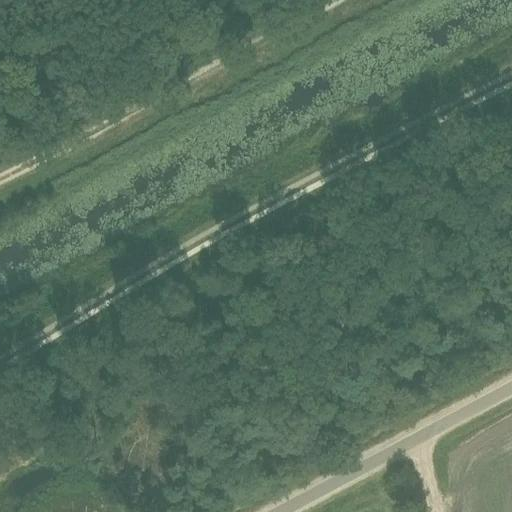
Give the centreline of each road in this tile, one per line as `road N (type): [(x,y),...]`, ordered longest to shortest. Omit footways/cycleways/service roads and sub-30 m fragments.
road 1 (track): [(511,86),(0,370)]
road 2 (track): [(333,0),(0,177)]
road 3 (unclassified): [(511,389),(283,511)]
